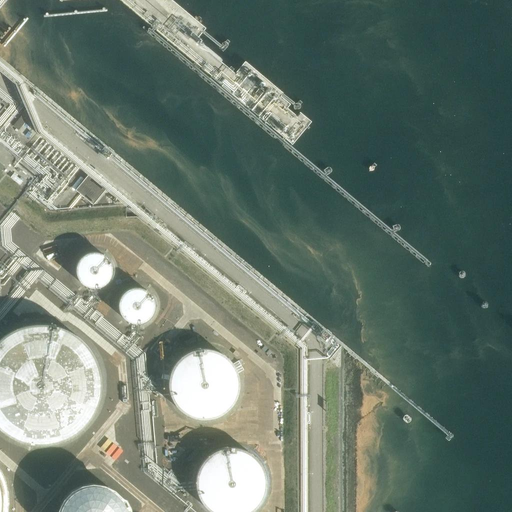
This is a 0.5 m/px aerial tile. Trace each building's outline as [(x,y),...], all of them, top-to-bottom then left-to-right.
[(93,169),(75,190),(93,205),(110,184),(93,169)] [(74,282),(78,287),(84,290),(90,291),(96,290),(102,287),(106,283),(109,277),(109,271),(108,265),(104,259),(100,256),(94,254),(88,253),(82,255),(77,259),(73,264),(72,270),(72,276),(74,282)] [(117,298),(114,306),(114,313),(117,319),(125,326),(134,327),(143,324),(149,317),(151,307),(147,297),(141,292),(130,290),(123,292),(117,298)] [(0,438),(15,447),(35,451),(55,448),(73,439),(87,425),(96,406),(99,385),(94,365),(83,347),(66,334),(46,327),(25,327),(5,334),(0,338),(0,438)] [(168,371),(165,387),(168,401),(173,410),(184,418),(195,422),(205,422),(219,417),(229,408),(234,396),(235,382),(231,370),(220,358),(204,352),(190,353),(176,361),(168,371)] [(194,470),(190,486),(193,500),(198,509),(202,511),(248,511),(254,506),(260,495),(260,481),(256,469),(245,457),(229,451),(215,452),(202,460),(194,470)] [(129,511),(128,507),(126,502),(124,497),(121,493),(118,490),(113,486),(109,484),(104,482),(99,480),(93,480),(88,480),(83,481),(78,483),(73,486),(69,489),(65,493),(62,497),(59,501),(57,506),(56,511),(129,511)]
